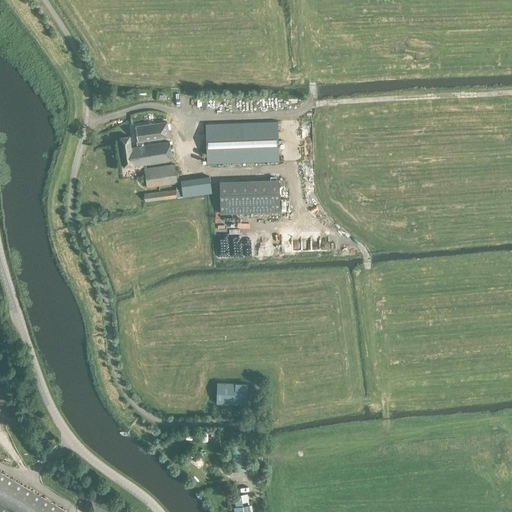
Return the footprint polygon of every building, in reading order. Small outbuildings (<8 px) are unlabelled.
[(137,142),(141,141),(168,136),(166,121),(134,126),(137,142)] [(207,163),(278,161),(277,121),(206,124),(207,163)] [(171,160),(169,141),(142,146),(141,141),(137,142),(137,146),(131,147),(129,136),(119,138),(123,166),(139,164),(171,160)] [(147,187),(177,182),(175,164),(144,169),(147,187)] [(183,196),(211,191),(209,176),(181,180),(183,196)] [(219,183),(220,213),(280,210),(279,180),(219,183)] [(145,201),(177,197),(176,189),(144,193),(145,201)] [(246,404),(247,384),(217,383),(216,403),(219,403),(219,412),(245,413),(245,404),(246,404)] [(229,471),(251,468),(247,438),(225,440),(229,471)] [(0,504),(13,511),(67,511),(0,472),(0,504)] [(234,495),(236,507),(234,507),(235,511),(251,511),(250,504),(248,505),(246,493),(234,495)] [(125,511),(90,496),(82,511),(83,511),(125,511)]
